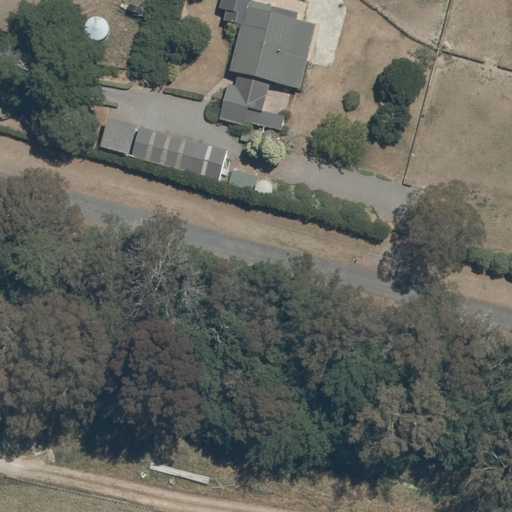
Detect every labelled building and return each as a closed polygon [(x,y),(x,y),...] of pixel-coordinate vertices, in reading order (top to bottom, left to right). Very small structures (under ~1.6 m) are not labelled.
[(301,15),(240,0),(229,0),(224,24),(242,28),(230,75),(300,93),(316,28),(299,24),(301,15)] [(91,44),(94,45),(97,46),(98,46),(100,45),(102,44),(104,43),(106,42),(107,40),(108,38),(109,36),(110,34),(110,32),(109,29),(108,27),(107,25),(106,24),(104,22),(102,21),(100,20),(98,20),(96,20),(93,21),(91,21),(89,22),(88,24),(86,26),(85,27),(84,30),(84,32),(84,34),(84,36),(85,38),(86,40),(88,42),(90,43),(91,44)] [(278,133),(288,94),(254,86),(252,94),(228,88),(220,119),(278,133)] [(132,158),(140,129),(92,115),(84,145),(132,158)] [(132,158),(253,191),(257,177),(222,168),(226,152),(140,129),(132,158)]
